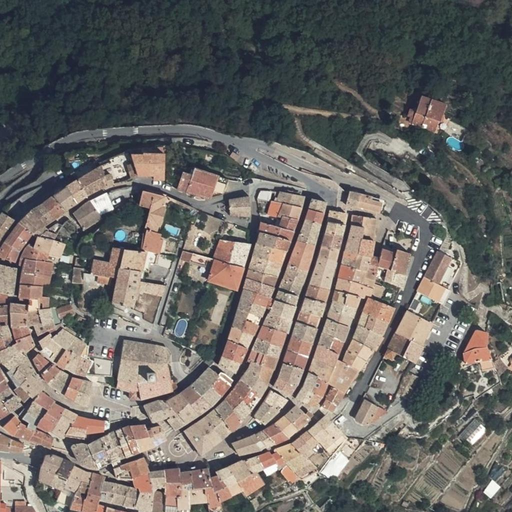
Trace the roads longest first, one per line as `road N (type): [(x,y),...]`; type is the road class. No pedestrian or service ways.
road 1 (residential): [(344,423),(404,304),(427,234),(424,220),(276,150),(236,145)]
road 2 (residential): [(0,179),(90,134),(155,128),(236,145)]
road 3 (residential): [(117,432),(90,419),(94,386),(110,390),(125,409),(137,408),(143,426)]
